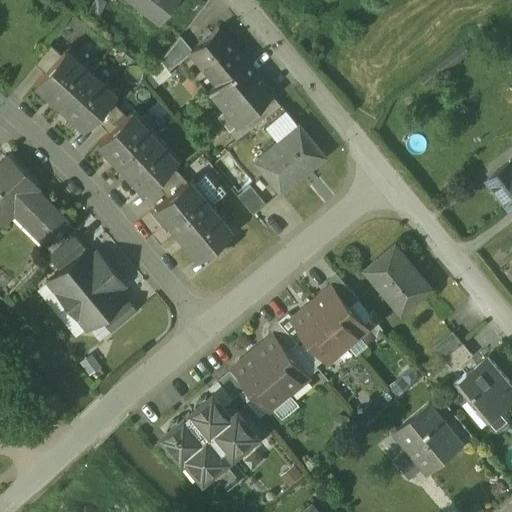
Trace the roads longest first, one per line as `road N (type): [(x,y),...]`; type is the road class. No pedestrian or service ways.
road 1 (residential): [(0,105),(124,226),(206,326)]
road 2 (residential): [(206,326),(383,177)]
road 3 (residential): [(383,177),(239,0)]
road 4 (residential): [(511,330),(383,177)]
road 5 (residential): [(87,431),(206,326)]
